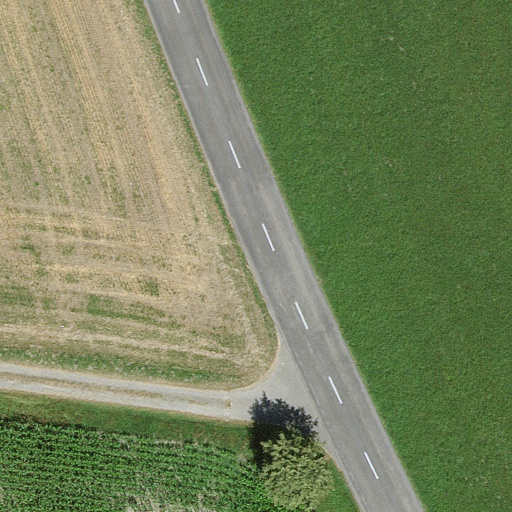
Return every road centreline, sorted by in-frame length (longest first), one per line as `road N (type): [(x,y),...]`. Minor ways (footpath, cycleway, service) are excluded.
road 1 (tertiary): [(175,0),(268,235),(397,511)]
road 2 (track): [(0,368),(345,409)]
